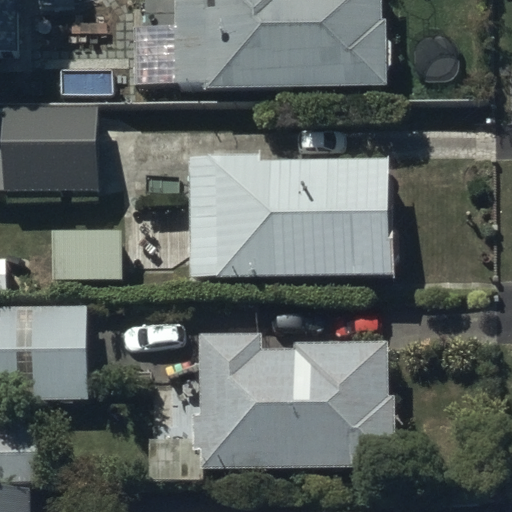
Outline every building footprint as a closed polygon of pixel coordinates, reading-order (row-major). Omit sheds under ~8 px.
[(0,0),(0,58),(19,58),(18,0),(0,0)] [(385,0),(183,0),(187,102),(388,95),(385,0)] [(100,113),(0,113),(0,199),(100,199),(100,113)] [(396,163),(189,169),(193,291),(400,285),(396,163)] [(0,407),(91,406),(89,314),(0,314),(0,407)] [(395,343),(206,349),(210,476),(399,471),(395,343)] [(0,492),(42,492),(42,432),(0,431),(0,492)] [(0,511),(32,511),(32,496),(0,496),(0,511)]
